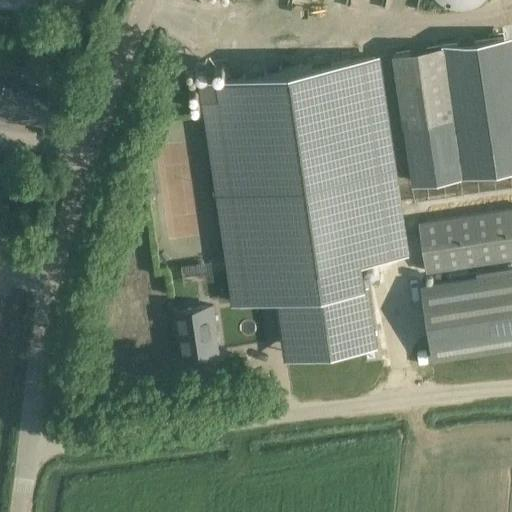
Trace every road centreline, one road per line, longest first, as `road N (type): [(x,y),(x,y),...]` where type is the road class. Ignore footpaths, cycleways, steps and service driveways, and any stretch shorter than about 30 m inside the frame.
road 1 (unclassified): [(511,399),(43,445)]
road 2 (unclassified): [(43,445),(122,76),(156,0)]
